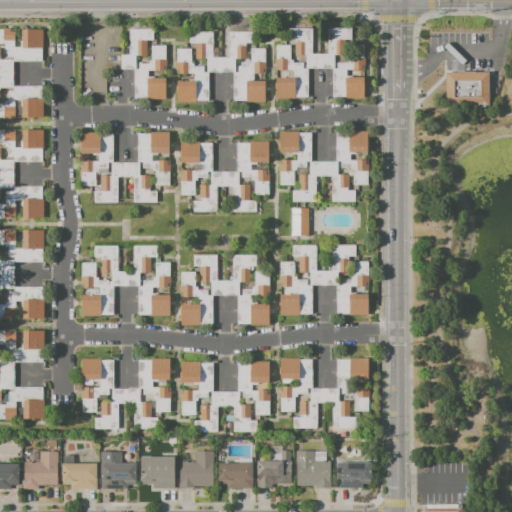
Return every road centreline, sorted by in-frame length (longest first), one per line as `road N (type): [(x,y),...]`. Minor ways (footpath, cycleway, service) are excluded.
road 1 (residential): [(397,118),(206,128),(152,117),(61,117),(68,216),(61,338),(242,345),(398,337)]
road 2 (tertiary): [(397,99),(396,511)]
road 3 (tertiary): [(30,2),(251,0)]
